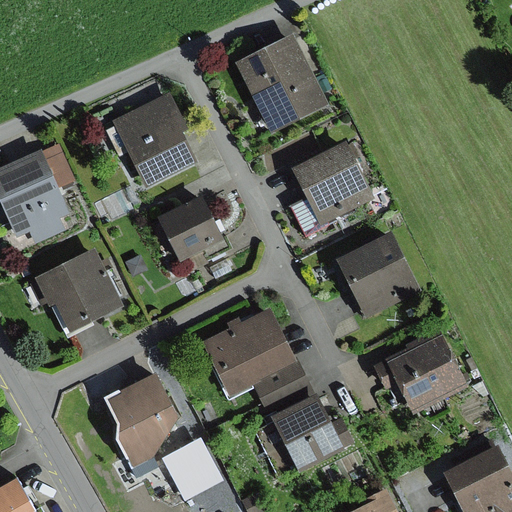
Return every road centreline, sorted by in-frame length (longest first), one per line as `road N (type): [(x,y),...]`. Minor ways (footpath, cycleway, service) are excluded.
road 1 (residential): [(29,400),(286,269),(182,56)]
road 2 (residential): [(0,135),(182,56)]
road 3 (residential): [(182,56),(306,0)]
road 4 (unclassified): [(29,400),(91,511)]
